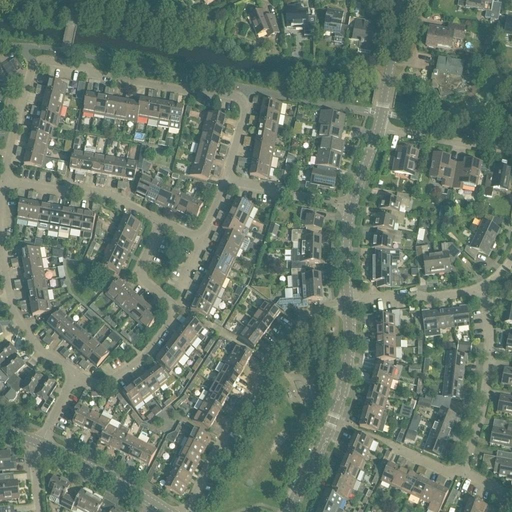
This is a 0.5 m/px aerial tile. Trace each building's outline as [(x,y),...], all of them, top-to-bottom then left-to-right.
[(461,0),(461,1),(468,2),(466,9),(486,13),(485,19),(498,22),(501,5),(493,3),(494,0),(493,0),(461,0)] [(301,6),(294,7),(294,8),(287,9),(288,18),(286,19),(286,29),(294,28),(293,27),(304,27),(304,37),(315,37),(316,18),(308,18),(308,12),(305,12),(305,13),(303,14),(303,12),(301,12),(301,6)] [(344,14),(327,11),(326,20),(326,24),(325,24),(324,33),(335,35),(334,43),(345,45),(347,34),(348,28),(341,27),(342,23),(344,14)] [(263,12),(250,17),(250,18),(257,36),(266,32),(268,38),(279,34),(274,24),(270,26),(269,24),(268,24),(263,12)] [(360,21),(350,19),(348,28),(347,34),(353,35),(352,42),(359,43),(358,53),(370,55),(372,41),(377,42),(378,36),(373,35),(375,24),(365,22),(364,24),(360,23),(360,21)] [(448,32),(430,29),(426,47),(436,49),(437,47),(451,49),(453,39),(462,40),(465,29),(449,26),(448,32)] [(458,78),(460,64),(439,60),(438,68),(440,68),(439,74),(436,73),(435,73),(434,73),(434,74),(433,74),(433,75),(433,76),(433,77),(434,77),(435,78),(436,78),(435,82),(434,81),(432,89),(439,90),(441,98),(453,94),(452,91),(453,90),(453,89),(461,87),(458,78)] [(67,86),(49,82),(47,93),(65,97),(67,86)] [(44,103),(62,108),(65,97),(47,93),(44,103)] [(86,95),(83,114),(94,116),(97,97),(86,95)] [(104,118),(108,99),(97,97),(94,116),(104,118)] [(115,120),(118,101),(108,99),(104,118),(115,120)] [(148,121),(151,102),(140,100),(139,105),(140,105),(138,119),(148,121)] [(126,122),(129,103),(118,101),(115,120),(126,122)] [(151,102),(148,121),(159,123),(162,104),(151,102)] [(282,105),(263,102),(262,113),(280,116),(282,105)] [(41,114),(60,118),(62,108),(44,103),(41,114)] [(129,103),(126,122),(137,124),(138,119),(140,105),(139,105),(129,103)] [(162,104),(159,123),(158,128),(168,130),(173,106),(162,104)] [(184,108),(173,106),(168,130),(180,132),(184,108)] [(345,116),(322,112),(319,126),(343,130),(345,116)] [(260,123),(278,126),(280,116),(262,113),(260,123)] [(60,118),(41,114),(39,124),(53,128),(52,128),(57,129),(60,118)] [(226,119),(207,114),(204,124),(223,130),(226,119)] [(32,134),(50,138),(52,128),(53,128),(39,124),(34,123),(32,134)] [(258,133),(276,137),(278,126),(260,123),(258,133)] [(223,130),(204,124),(202,135),(220,140),(223,130)] [(302,126),(296,125),(294,133),(300,135),(302,126)] [(340,143),(343,130),(319,126),(317,139),(321,140),(340,143)] [(276,137),(258,133),(256,145),(274,148),(276,137)] [(29,144),(48,149),(50,138),(32,134),(29,144)] [(220,140),(202,135),(199,145),(217,150),(220,140)] [(166,139),(165,148),(172,149),(173,140),(166,139)] [(344,144),(340,143),(321,140),(319,152),(342,157),(344,144)] [(27,155),(45,159),(48,149),(29,144),(27,155)] [(196,155),(214,160),(217,150),(199,145),(196,155)] [(274,148),(256,145),(254,155),(272,158),(274,148)] [(74,146),(70,171),(76,172),(75,175),(76,175),(80,176),(80,173),(84,154),(77,153),(78,147),(74,146)] [(140,146),(138,158),(144,160),(146,147),(140,146)] [(85,148),(84,154),(80,173),(80,176),(84,177),(85,177),(86,174),(91,175),(96,150),(85,148)] [(417,152),(399,149),(394,174),(411,177),(411,181),(417,182),(421,161),(415,160),(417,152)] [(342,157),(319,152),(316,167),(318,167),(317,172),(336,175),(337,170),(340,171),(342,157)] [(42,170),(43,170),(45,159),(27,155),(24,166),(41,170),(42,170)] [(211,171),(215,172),(216,167),(213,166),(214,160),(196,155),(193,166),(211,171)] [(272,158),(254,155),(253,160),(246,159),(246,160),(245,165),(271,169),(272,158)] [(442,187),(451,189),(454,173),(447,172),(449,163),(450,158),(434,155),(430,179),(443,181),(442,187)] [(105,158),(95,156),(91,175),(97,176),(96,179),(102,180),(102,177),(105,158)] [(113,178),(116,160),(105,158),(102,177),(113,178)] [(286,166),(293,168),(295,160),(287,158),(286,166)] [(123,180),(127,162),(116,160),(113,178),(123,180)] [(453,189),(462,191),(463,185),(477,188),(480,172),(481,164),(465,161),(464,166),(463,175),(456,174),(453,189)] [(59,162),(58,166),(59,169),(58,174),(66,176),(68,164),(59,162)] [(134,182),(138,164),(127,162),(123,180),(134,182)] [(142,172),(148,174),(152,166),(150,165),(144,163),(142,172)] [(481,164),(480,172),(487,173),(489,166),(481,164)] [(190,177),(208,182),(211,171),(193,166),(190,177)] [(250,177),(269,180),(271,169),(252,166),(250,177)] [(293,168),(286,166),(283,181),(290,183),(293,168)] [(493,189),(507,191),(511,170),(496,167),(494,175),(493,183),(486,182),(483,197),(492,199),(493,189)] [(167,179),(169,174),(160,170),(158,174),(163,176),(163,177),(167,179)] [(318,192),(318,187),(334,190),(337,175),(336,175),(317,172),(313,171),(311,185),(307,185),(306,190),(318,192)] [(145,200),(153,183),(143,178),(135,196),(145,200)] [(156,205),(164,188),(153,183),(145,200),(156,205)] [(165,210),(173,192),(164,188),(156,205),(165,210)] [(174,214),(183,197),(173,192),(165,210),(174,214)] [(392,213),(392,212),(399,214),(400,207),(409,208),(411,197),(397,194),(396,200),(381,197),(379,210),(392,213)] [(38,225),(37,230),(48,232),(49,227),(54,198),(50,197),(49,204),(48,204),(47,207),(42,206),(38,225)] [(184,219),(193,202),(183,197),(174,214),(184,219)] [(59,235),(60,229),(63,210),(58,209),(58,206),(57,205),(59,199),(54,198),(49,227),(48,232),(48,233),(59,235)] [(254,208),(237,200),(232,211),(249,219),(254,208)] [(17,221),(28,223),(31,204),(20,202),(17,221)] [(193,202),(184,219),(195,223),(198,215),(203,206),(193,202)] [(38,225),(42,206),(31,204),(28,223),(38,225)] [(63,210),(60,229),(70,231),(74,212),(63,210)] [(324,220),(312,218),(313,212),(302,210),(300,222),(306,223),(305,229),(322,232),(324,220)] [(249,219),(232,211),(227,221),(244,229),(249,219)] [(81,232),(84,214),(74,212),(70,231),(81,232)] [(376,216),(373,228),(378,229),(388,231),(393,232),(395,225),(403,227),(405,215),(399,214),(392,212),(392,213),(391,218),(376,216)] [(90,241),(91,239),(95,216),(84,214),(81,232),(84,233),(83,239),(90,241)] [(498,237),(502,231),(491,225),(494,218),(486,217),(477,236),(493,243),(496,236),(498,237)] [(142,226),(125,218),(120,228),(137,236),(142,226)] [(244,229),(227,221),(223,231),(227,233),(227,232),(240,238),(244,229)] [(271,225),(268,234),(275,236),(278,227),(271,225)] [(116,238),(133,246),(134,243),(137,236),(120,228),(116,238)] [(373,236),(371,250),(375,250),(377,250),(392,251),(393,244),(401,245),(402,234),(393,232),(388,231),(388,238),(377,237),(373,236)] [(223,242),(240,250),(245,240),(240,238),(227,232),(227,233),(223,242)] [(292,244),(301,244),(300,251),(321,252),(321,239),(306,238),(306,232),(293,232),(292,244)] [(493,243),(477,236),(470,249),(467,248),(464,253),(475,261),(478,253),(489,258),(492,251),(490,250),(490,249),(493,250),(495,244),(493,243)] [(132,248),(133,246),(116,238),(111,247),(128,255),(132,248)] [(240,250),(223,242),(218,252),(235,260),(240,250)] [(93,243),(90,250),(93,251),(97,253),(100,247),(93,243)] [(451,274),(450,265),(453,264),(455,261),(454,258),(457,257),(462,254),(453,244),(452,244),(441,246),(442,254),(436,255),(438,275),(451,274)] [(128,255),(111,247),(106,257),(124,265),(125,263),(128,255)] [(423,262),(425,277),(438,275),(436,255),(429,256),(428,247),(416,249),(417,263),(423,262)] [(18,260),(11,261),(12,265),(41,260),(40,249),(21,252),(22,258),(17,259),(18,260)] [(400,263),(400,252),(392,251),(377,250),(377,257),(375,257),(371,257),(371,271),(392,270),(398,270),(398,263),(400,263)] [(305,264),(320,265),(321,252),(300,251),(300,258),(292,258),(291,271),(305,271),(305,264)] [(235,260),(218,252),(214,262),(231,270),(235,260)] [(106,257),(102,268),(108,271),(107,274),(114,277),(115,274),(119,276),(124,265),(106,257)] [(42,260),(12,265),(12,270),(19,268),(19,269),(24,268),(25,273),(44,271),(42,260)] [(231,270),(214,262),(209,271),(226,279),(231,270)] [(63,267),(57,268),(59,279),(65,278),(63,267)] [(400,277),(392,277),(392,270),(371,271),(371,283),(373,283),(373,289),(386,289),(400,289),(400,277)] [(27,284),(45,281),(44,271),(25,273),(27,284)] [(204,281),(221,289),(226,279),(209,271),(204,281)] [(321,275),(306,276),(305,271),(291,271),(292,283),(301,283),(301,289),(321,288),(321,275)] [(29,295),(47,292),(45,281),(27,284),(29,295)] [(221,289),(204,281),(200,291),(217,299),(221,289)] [(118,282),(105,296),(114,303),(126,289),(118,282)] [(270,290),(251,288),(265,298),(269,301),(271,301),(270,290)] [(307,302),(322,301),(321,288),(301,289),(301,296),(293,297),(293,300),(294,303),(307,302)] [(122,310),(134,296),(130,292),(126,289),(114,303),(122,310)] [(246,294),(243,299),(246,301),(251,292),(248,290),(246,294)] [(217,299),(200,291),(195,301),(212,309),(217,299)] [(31,306),(49,302),(47,292),(29,295),(31,306)] [(130,317),(142,303),(139,300),(134,296),(122,310),(130,317)] [(308,308),(307,302),(294,303),(293,300),(280,301),(274,305),(282,311),(294,309),(308,308)] [(191,311),(208,319),(212,309),(195,301),(191,311)] [(33,317),(51,314),(49,302),(31,306),(33,317)] [(280,314),(265,302),(259,311),(274,322),(280,314)] [(142,303),(130,317),(138,324),(151,310),(146,306),(142,303)] [(467,308),(467,307),(460,308),(460,310),(452,311),(454,329),(470,327),(467,309),(467,308)] [(147,332),(159,317),(155,314),(151,310),(138,324),(147,332)] [(60,311),(47,326),(56,333),(68,318),(60,311)] [(274,322),(259,311),(252,320),(268,331),(274,322)] [(440,337),(439,331),(437,313),(430,314),(429,311),(422,312),(424,333),(425,338),(440,337)] [(454,329),(452,311),(437,313),(439,331),(454,329)] [(376,317),(376,329),(395,328),(400,328),(399,312),(392,313),(392,317),(376,317)] [(68,318),(56,333),(64,340),(76,325),(68,318)] [(205,330),(190,318),(183,327),(198,339),(205,330)] [(268,331),(252,320),(246,329),(261,340),(268,331)] [(72,347),(84,333),(76,325),(64,340),(72,347)] [(176,336),(191,348),(198,339),(183,327),(176,336)] [(376,340),(395,339),(395,328),(376,329),(376,340)] [(239,338),(254,349),(261,340),(246,329),(239,338)] [(80,354),(92,340),(84,333),(72,347),(80,354)] [(191,348),(176,336),(169,344),(184,356),(191,348)] [(376,340),(377,350),(396,350),(401,350),(401,339),(395,339),(376,340)] [(92,340),(80,354),(88,361),(101,347),(92,340)] [(471,345),(458,343),(458,351),(471,352),(471,345)] [(0,369),(2,368),(15,356),(16,356),(17,354),(8,344),(0,350),(0,369)] [(184,356),(169,344),(163,353),(178,364),(184,356)] [(97,369),(109,354),(101,347),(88,361),(97,369)] [(252,356),(236,347),(230,356),(247,366),(252,356)] [(377,361),(396,361),(396,350),(377,350),(377,361)] [(178,364),(163,353),(156,361),(171,373),(178,364)] [(468,356),(448,353),(446,368),(464,370),(465,363),(467,363),(468,356)] [(0,378),(2,379),(2,382),(5,385),(6,384),(11,389),(19,380),(14,376),(25,366),(16,356),(15,356),(2,368),(0,369),(0,378)] [(247,366),(230,356),(225,366),(241,375),(247,366)] [(396,370),(378,365),(375,375),(393,380),(396,370)] [(241,375),(225,366),(219,375),(236,384),(241,375)] [(164,375),(158,367),(149,374),(160,390),(165,386),(168,389),(176,383),(166,373),(164,375)] [(445,383),(462,385),(464,370),(446,368),(445,383)] [(511,370),(505,369),(502,385),(511,386),(511,370)] [(21,390),(33,398),(35,396),(34,396),(44,380),(32,373),(25,384),(19,380),(11,389),(2,399),(8,404),(9,402),(13,402),(16,399),(16,395),(17,394),(18,394),(21,390)] [(160,390),(149,374),(140,381),(152,396),(160,390)] [(236,384),(219,375),(214,384),(231,394),(236,384)] [(372,385),(390,391),(393,380),(375,375),(372,385)] [(50,397),(57,386),(45,378),(44,380),(34,396),(35,396),(46,403),(41,411),(46,414),(55,401),(50,397)] [(196,378),(192,384),(195,386),(198,388),(201,383),(199,381),(199,380),(196,378)] [(152,396),(140,381),(131,388),(143,403),(152,396)] [(451,400),(463,401),(464,393),(462,393),(462,385),(445,383),(443,399),(451,400)] [(231,394),(214,384),(209,394),(225,403),(231,394)] [(369,396),(387,401),(390,391),(372,385),(369,396)] [(123,394),(134,409),(143,403),(131,388),(123,394)] [(225,403),(209,394),(203,403),(220,412),(225,403)] [(387,401),(369,396),(366,406),(384,411),(387,401)] [(511,399),(501,397),(498,413),(511,415),(511,399)] [(424,406),(431,408),(432,402),(420,400),(418,406),(424,407),(424,406)] [(198,413),(214,422),(220,412),(203,403),(198,413)] [(72,416),(76,418),(81,407),(78,405),(72,416)] [(363,416),(386,423),(388,413),(384,411),(366,406),(363,416)] [(403,406),(400,416),(410,419),(411,416),(414,409),(410,408),(403,406)] [(76,418),(73,424),(82,429),(91,412),(81,407),(76,418)] [(457,424),(459,417),(448,413),(440,410),(435,424),(452,431),(454,424),(457,424)] [(92,434),(101,417),(91,412),(82,429),(92,434)] [(192,422),(209,432),(214,422),(198,413),(192,422)] [(360,428),(378,433),(382,434),(386,423),(363,416),(360,428)] [(414,416),(411,425),(409,430),(414,432),(417,424),(419,418),(414,416)] [(101,417),(92,434),(102,439),(109,426),(109,427),(111,422),(101,417)] [(452,431),(435,424),(430,438),(446,445),(452,431)] [(494,429),(491,444),(511,448),(511,426),(505,425),(503,431),(494,429)] [(109,448),(118,431),(109,427),(109,426),(102,439),(99,443),(109,448)] [(397,443),(396,443),(399,444),(400,445),(402,441),(406,429),(403,428),(397,443)] [(211,439),(194,430),(189,440),(206,449),(211,439)] [(119,453),(128,436),(118,431),(109,448),(119,453)] [(168,437),(166,440),(174,444),(179,435),(175,433),(168,437)] [(371,441),(356,434),(351,444),(369,452),(373,442),(371,441)] [(128,436),(119,453),(128,458),(137,441),(128,436)] [(424,453),(443,460),(446,453),(444,452),(446,445),(430,438),(424,453)] [(206,449),(189,440),(185,449),(202,458),(206,449)] [(137,441),(128,458),(138,463),(147,446),(137,441)] [(369,452),(351,444),(347,455),(365,462),(369,452)] [(149,468),(157,451),(147,446),(138,463),(149,468)] [(175,457),(180,459),(197,467),(202,458),(185,449),(180,447),(175,457)] [(0,454),(0,469),(1,469),(1,472),(16,471),(14,460),(9,460),(9,453),(0,454)] [(502,460),(484,456),(482,465),(487,466),(486,470),(494,471),(494,474),(499,476),(499,478),(506,479),(506,481),(511,482),(511,487),(511,455),(503,454),(502,460)] [(365,462),(347,455),(343,465),(361,472),(365,462)] [(197,467),(180,459),(175,469),(192,477),(197,467)] [(361,472),(343,465),(339,475),(356,482),(361,472)] [(389,465),(381,482),(391,487),(399,470),(389,465)] [(155,471),(151,469),(145,482),(151,485),(156,473),(154,472),(155,471)] [(170,479),(187,487),(192,477),(175,469),(170,479)] [(401,492),(409,474),(399,470),(391,487),(401,492)] [(424,478),(427,471),(423,470),(420,476),(419,479),(410,496),(419,500),(420,501),(428,483),(423,481),(425,478),(424,478)] [(410,496),(419,479),(409,474),(401,492),(410,496)] [(356,482),(339,475),(335,485),(352,492),(356,482)] [(4,483),(3,476),(0,476),(0,501),(19,500),(17,482),(4,483)] [(71,498),(66,496),(70,485),(68,484),(68,483),(68,482),(62,479),(60,479),(60,480),(54,478),(49,489),(54,491),(51,498),(57,500),(55,505),(65,510),(71,498)] [(187,487),(170,479),(165,489),(182,497),(187,487)] [(430,505),(438,488),(428,483),(420,501),(430,505)] [(348,502),(349,500),(352,492),(335,485),(331,494),(330,494),(343,500),(343,501),(348,502)] [(445,500),(448,493),(438,488),(430,505),(427,511),(429,511),(439,511),(440,510),(445,500)] [(76,500),(71,498),(65,510),(69,511),(76,511),(77,510),(80,511),(85,511),(93,497),(92,497),(93,496),(92,494),(85,490),(83,491),(83,492),(82,491),(81,492),(77,500),(77,501),(76,500)] [(450,497),(448,500),(447,503),(451,505),(453,506),(459,493),(453,491),(451,494),(450,497)] [(339,510),(343,501),(343,500),(330,494),(331,494),(326,492),(323,500),(322,503),(339,510)] [(103,511),(104,511),(100,509),(103,503),(103,502),(103,501),(103,499),(96,496),(94,496),(93,497),(85,511),(103,511)] [(463,504),(467,506),(466,510),(470,511),(488,511),(489,509),(487,508),(487,507),(471,501),(472,498),(466,496),(463,504)] [(343,511),(339,510),(322,503),(317,511),(343,511)]
